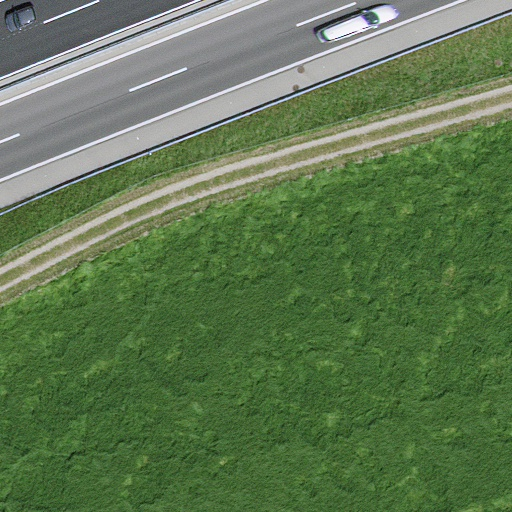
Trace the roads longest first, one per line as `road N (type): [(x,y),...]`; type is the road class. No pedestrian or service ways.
road 1 (track): [(511,95),(247,169),(153,203),(0,280)]
road 2 (motorway): [(0,141),(360,0)]
